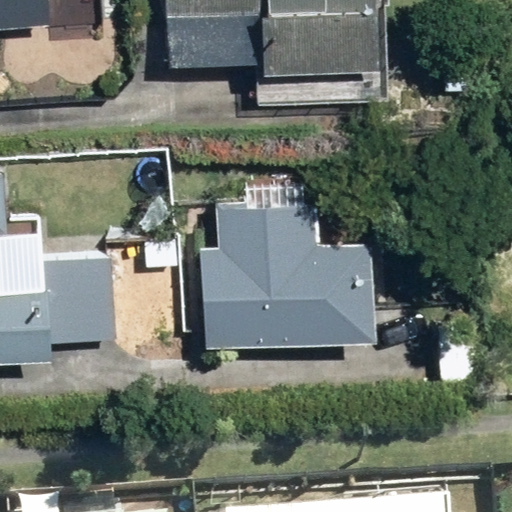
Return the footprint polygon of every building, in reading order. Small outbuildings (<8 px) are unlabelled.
[(0,0),(0,18),(51,17),(50,0),(0,0)] [(168,0),(170,45),(268,43),(268,54),(382,52),(380,0),(168,0)] [(0,343),(54,339),(54,331),(49,270),(0,273),(0,217),(12,217),(8,163),(0,164),(0,343)] [(203,231),(208,330),(383,322),(379,223),(322,225),(320,192),(220,197),(222,230),(203,231)] [(117,326),(111,243),(47,248),(49,270),(54,331),(117,326)] [(454,511),(454,503),(331,511),(454,511)]
